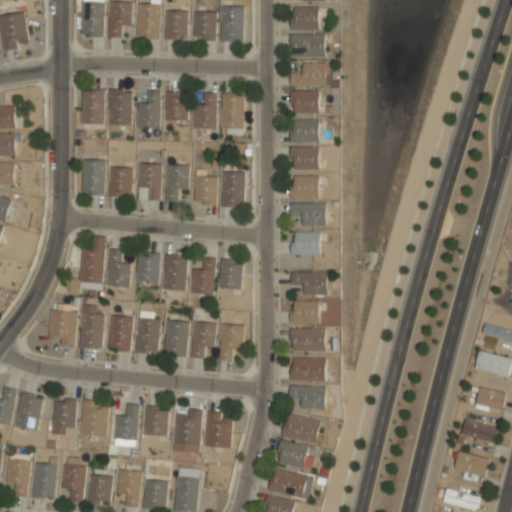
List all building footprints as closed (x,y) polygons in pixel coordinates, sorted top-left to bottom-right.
[(81,37),(104,37),(104,2),(81,2),(81,37)] [(122,38),(122,27),(132,27),(132,2),(109,2),(109,38),(122,38)] [(160,4),(138,4),(138,38),(160,38),(160,4)] [(221,7),(221,41),(243,41),(243,7),(221,7)] [(291,7),(291,29),(320,29),(320,7),(291,7)] [(187,39),(187,11),(165,11),(165,39),(187,39)] [(193,12),(193,40),(216,40),(216,12),(193,12)] [(27,46),(26,14),(0,14),(1,47),(27,46)] [(325,57),(325,35),(291,35),(291,57),(325,57)] [(301,63),(301,73),(291,73),(291,87),(327,87),(327,63),(301,63)] [(104,91),(81,91),(81,128),(104,128),(104,91)] [(137,128),(160,128),(160,91),(148,91),(148,103),(137,103),(137,128)] [(291,91),(291,114),(320,114),(320,91),(291,91)] [(131,130),(132,92),(110,92),(109,129),(131,130)] [(188,121),(188,93),(166,93),(166,121),(188,121)] [(194,105),(194,129),(216,129),(216,93),(204,93),(204,105),(194,105)] [(244,129),(244,94),(221,94),(221,129),(244,129)] [(0,127),(16,127),(16,104),(0,104),(0,127)] [(291,142),(320,142),(320,119),(291,119),(291,142)] [(0,155),(17,155),(17,132),(0,132),(0,155)] [(320,148),(291,148),(291,170),(320,170),(320,148)] [(104,159),(83,159),(83,194),(104,194),(104,159)] [(14,162),(0,162),(0,185),(14,185),(14,162)] [(138,200),(160,200),(160,163),(138,163),(138,200)] [(165,201),(178,201),(178,190),(188,190),(188,165),(165,165),(165,201)] [(109,167),(109,196),(131,196),(131,168),(109,167)] [(244,173),(222,172),(221,206),(243,206),(244,173)] [(216,177),(194,177),(194,204),(216,204),(216,177)] [(291,199),(320,199),(320,177),(291,177),(291,199)] [(0,219),(6,221),(12,199),(0,195),(0,219)] [(326,204),(291,204),(291,216),(302,216),(302,227),(326,227),(326,204)] [(292,255),(320,255),(320,232),(292,232),(292,255)] [(83,247),(80,279),(70,278),(69,293),(79,294),(80,288),(101,290),(106,237),(93,236),(92,248),(83,247)] [(122,251),(110,250),(106,285),(129,288),(132,262),(121,261),(122,251)] [(137,282),(159,282),(159,254),(137,254),(137,282)] [(186,290),(186,256),(164,256),(164,290),(186,290)] [(215,259),(203,259),(203,270),(193,269),(192,294),(214,295),(215,259)] [(239,291),(244,263),(223,259),(218,287),(239,291)] [(292,273),(292,285),(303,285),(303,295),(328,295),(328,273),(292,273)] [(320,301),(291,301),(291,323),(320,323),(320,301)] [(102,349),(104,314),(93,313),(93,306),(83,305),(80,348),(102,349)] [(82,315),(62,306),(60,311),(57,309),(45,338),(68,347),(82,315)] [(131,351),(132,317),(110,316),(109,350),(131,351)] [(159,319),(138,318),(136,353),(158,354),(159,319)] [(165,355),(186,356),(188,321),(167,320),(165,355)] [(483,331),(511,339),(511,328),(485,321),(483,331)] [(216,323),(193,322),(192,358),(204,358),(205,348),(215,348),(216,323)] [(244,350),(244,324),(221,324),(221,361),(232,361),(232,350),(244,350)] [(291,351),(326,351),(326,328),(291,328),(291,351)] [(511,356),(474,349),(470,367),(511,374),(511,356)] [(291,380),(326,380),(326,358),(291,358),(291,380)] [(477,404),(503,410),(507,391),(480,385),(477,404)] [(4,397),(0,396),(0,422),(10,425),(18,389),(7,386),(4,397)] [(325,408),(325,386),(290,386),(290,398),(300,398),(300,408),(325,408)] [(38,430),(43,396),(21,393),(16,427),(38,430)] [(76,427),(76,400),(53,400),(53,427),(76,427)] [(105,438),(110,405),(85,401),(79,434),(105,438)] [(126,415),(115,415),(115,444),(137,445),(138,405),(126,405),(126,415)] [(168,436),(168,408),(146,408),(146,436),(168,436)] [(175,411),(174,444),(200,444),(201,411),(175,411)] [(322,421),(287,414),(282,435),(317,443),(322,421)] [(233,416),(207,415),(206,447),(231,448),(233,416)] [(496,441),(497,423),(463,422),(463,439),(496,441)] [(278,466),(309,466),(309,444),(278,444),(278,466)] [(454,474),(485,478),(489,455),(457,451),(454,474)] [(30,455),(8,454),(6,484),(15,484),(14,496),(27,497),(30,455)] [(71,489),(71,501),(83,502),(85,459),(64,458),(62,488),(71,489)] [(33,498),(55,499),(56,463),(34,462),(33,498)] [(118,494),(127,494),(127,506),(140,506),(140,469),(118,469),(118,494)] [(303,498),(308,477),(274,469),(269,490),(303,498)] [(88,503),(110,504),(112,475),(90,474),(88,503)] [(175,511),(197,511),(199,478),(177,477),(175,511)] [(165,510),(168,481),(146,479),(144,508),(165,510)] [(481,496),(447,486),(443,500),(476,511),(481,496)] [(293,511),(296,503),(268,495),(263,511),(293,511)]
